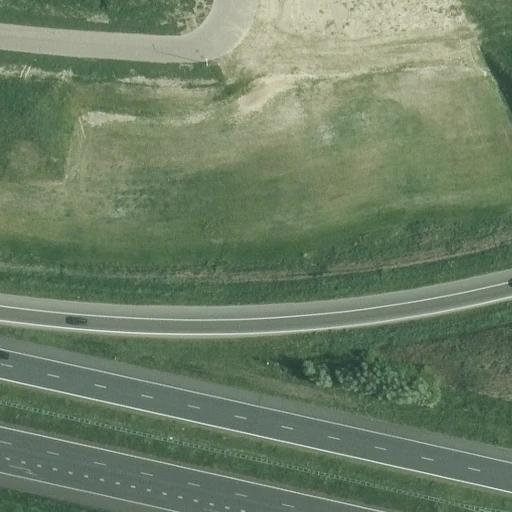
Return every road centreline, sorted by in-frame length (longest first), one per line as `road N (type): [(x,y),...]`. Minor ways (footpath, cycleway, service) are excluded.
road 1 (motorway): [(511,479),(0,364)]
road 2 (motorway): [(511,290),(366,317),(248,327),(0,314)]
road 3 (motorway): [(0,442),(309,511)]
road 4 (unclassified): [(236,0),(225,30),(168,49),(0,36)]
